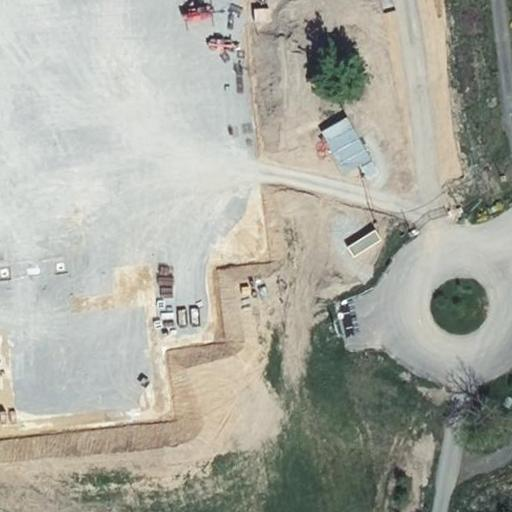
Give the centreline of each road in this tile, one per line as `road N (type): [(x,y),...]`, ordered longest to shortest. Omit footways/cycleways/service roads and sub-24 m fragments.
road 1 (unclassified): [(499,262),(475,248),(439,250),(410,273),(403,290),(414,343),(464,364)]
road 2 (unclassified): [(464,364),(441,511)]
